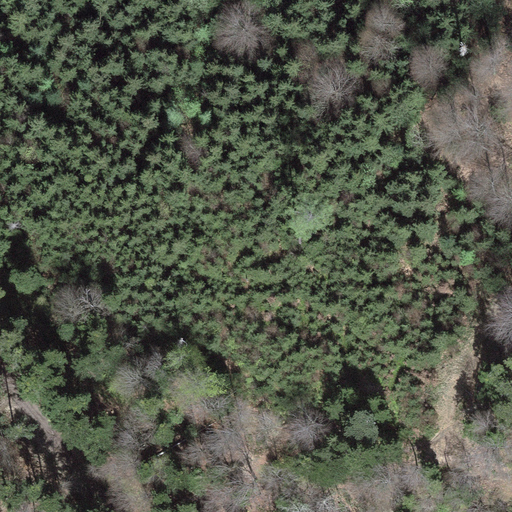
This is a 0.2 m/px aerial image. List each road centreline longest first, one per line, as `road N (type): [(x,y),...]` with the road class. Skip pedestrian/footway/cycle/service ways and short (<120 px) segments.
road 1 (track): [(134,511),(46,438),(0,372)]
road 2 (track): [(461,465),(452,432),(456,393),(477,344),(511,305)]
